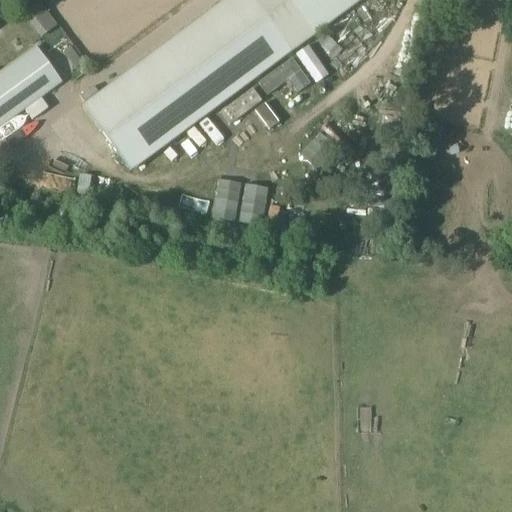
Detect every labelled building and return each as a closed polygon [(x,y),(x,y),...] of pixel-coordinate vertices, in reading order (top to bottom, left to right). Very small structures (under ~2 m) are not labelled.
[(221,0),(80,104),(130,171),(362,0),(221,0)] [(511,0),(496,0),(494,7),(509,12),(511,0)] [(40,39),(57,26),(39,2),(22,15),(40,39)] [(34,45),(0,70),(0,128),(62,84),(34,45)] [(477,51),(463,51),(463,64),(476,64),(477,51)]
